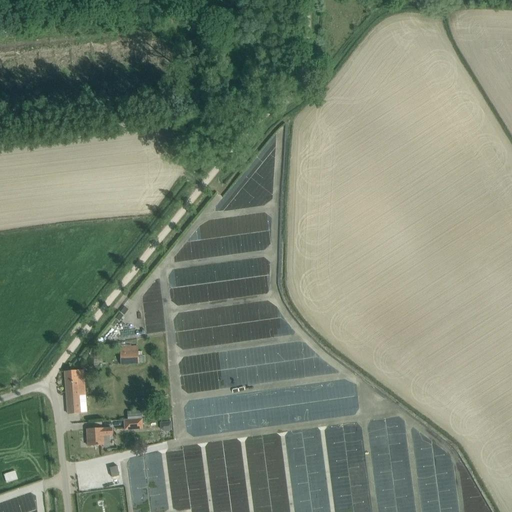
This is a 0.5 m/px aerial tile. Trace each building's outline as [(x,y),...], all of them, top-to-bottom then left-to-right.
[(371,4),(367,8),(369,11),(373,8),(375,7),(380,2),(378,0),(375,0),(372,4),(371,4)] [(139,362),(138,350),(138,346),(120,347),(120,352),(121,363),(139,362)] [(78,413),(81,413),(79,385),(84,385),(83,370),(65,372),(68,414),(78,413)] [(141,411),(127,412),(128,420),(142,419),(141,411)] [(125,430),(143,429),(142,419),(128,420),(124,420),(125,430)] [(170,431),(171,430),(172,428),(171,422),(160,423),(161,429),(164,431),(170,431)] [(104,447),(109,447),(109,436),(112,435),(112,428),(90,429),(90,437),(88,437),(88,446),(97,445),(97,446),(99,446),(99,445),(103,445),(104,447)] [(117,466),(110,468),(112,477),(120,476),(117,466)] [(15,471),(4,475),(7,483),(18,479),(15,471)]
